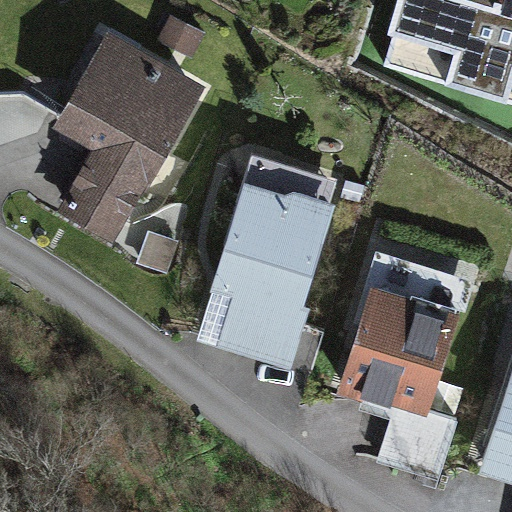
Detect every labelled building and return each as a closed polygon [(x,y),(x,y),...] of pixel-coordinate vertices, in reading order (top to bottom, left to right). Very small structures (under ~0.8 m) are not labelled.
[(511,0),(407,0),(392,58),(511,91),(511,0)] [(205,83),(109,29),(55,126),(93,147),(57,211),(116,243),(205,83)] [(337,177),(253,152),(212,289),(234,296),(218,348),(292,371),(312,305),(305,303),(336,199),(331,197),(337,177)] [(462,306),(371,279),(337,392),(362,399),(360,406),(392,416),(379,461),(442,480),(461,416),(432,407),(462,306)] [(511,511),(511,370),(480,474),(511,484),(511,511)]
